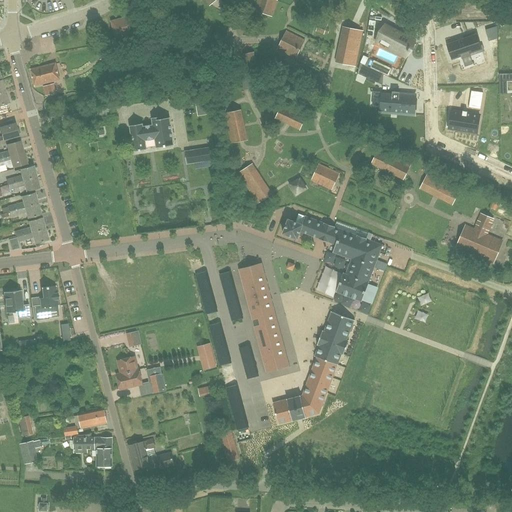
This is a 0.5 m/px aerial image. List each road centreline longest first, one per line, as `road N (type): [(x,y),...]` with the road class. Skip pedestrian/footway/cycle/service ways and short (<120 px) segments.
road 1 (residential): [(131,480),(71,254)]
road 2 (residential): [(511,172),(432,137),(428,26),(403,0)]
road 3 (residential): [(71,254),(11,37)]
road 4 (residential): [(276,511),(290,497),(486,511)]
road 5 (track): [(511,319),(434,506)]
